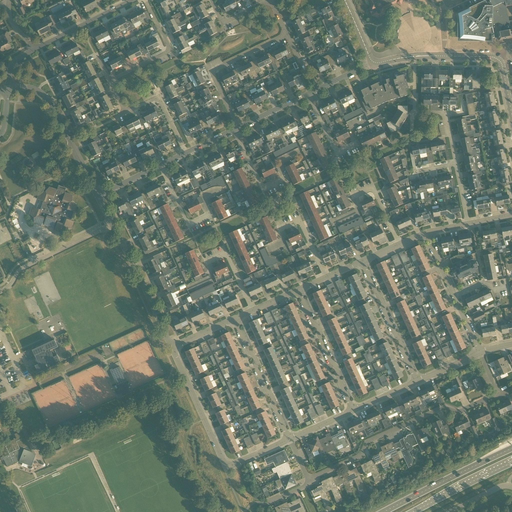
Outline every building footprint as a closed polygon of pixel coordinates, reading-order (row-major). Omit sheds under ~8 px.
[(101,0),(100,0),(87,0),(81,3),(86,13),(98,7),(96,3),(101,0)] [(169,5),(166,0),(159,0),(162,6),(159,7),(163,14),(169,11),(166,6),(169,5)] [(166,0),(169,5),(172,3),(174,6),(177,5),(179,9),(181,8),(182,7),(177,0),(166,0)] [(226,12),(232,9),(228,3),(225,4),(223,0),(222,0),(217,3),(221,11),(224,9),(226,12)] [(227,0),(228,2),(228,3),(232,9),(237,6),(236,4),(239,2),(238,0),(227,0)] [(396,1),(397,3),(402,0),(401,0),(368,0),(371,4),(369,9),(372,16),(377,18),(384,14),(386,9),(385,9),(396,3),(395,2),(396,1)] [(489,0),(488,0),(489,1),(488,1),(485,2),(458,15),(459,25),(460,35),(461,36),(461,38),(464,38),(464,39),(474,40),(484,42),(491,42),(491,38),(494,38),(494,36),(492,26),(493,7),(489,0)] [(511,0),(489,0),(493,7),(492,26),(494,36),(494,38),(496,39),(499,38),(499,41),(502,40),(511,37),(511,36),(509,21),(506,7),(511,5),(511,0)] [(198,3),(188,9),(189,12),(196,8),(199,14),(206,10),(203,4),(199,6),(198,3)] [(326,3),(316,8),(319,14),(322,12),(323,16),(331,12),(329,7),(328,7),(326,3)] [(55,12),(58,16),(62,24),(68,21),(68,22),(74,19),(73,16),(77,14),(73,7),(69,9),(68,6),(55,12)] [(142,10),(136,13),(140,21),(145,19),(147,22),(151,21),(146,12),(144,13),(142,10)] [(201,23),(211,18),(209,14),(208,15),(206,10),(199,14),(195,15),(198,20),(195,21),(197,25),(198,25),(201,23)] [(331,12),(323,16),(325,19),(322,21),(325,26),(335,22),(333,17),(334,17),(331,12)] [(129,17),(131,20),(128,21),(132,30),(136,29),(134,25),(140,21),(136,13),(129,17)] [(180,13),(169,18),(170,21),(167,23),(170,28),(181,23),(178,18),(182,17),(180,13)] [(293,26),(295,29),(302,26),(300,22),(303,21),(301,15),(291,20),(292,20),(293,23),(292,23),(293,26)] [(40,24),(35,26),(40,36),(44,34),(44,33),(50,30),(49,27),(52,25),(52,26),(56,24),(52,16),(48,18),(50,22),(41,26),(40,24)] [(201,23),(203,26),(205,25),(206,27),(198,31),(199,33),(199,35),(200,34),(205,32),(207,31),(214,27),(212,22),(213,22),(211,18),(201,23)] [(124,19),(117,23),(122,31),(124,36),(128,34),(127,32),(132,30),(128,21),(125,23),(124,19)] [(180,27),(186,24),(184,21),(181,23),(170,28),(173,34),(176,32),(178,35),(183,33),(182,30),(181,30),(179,31),(178,28),(180,27)] [(335,22),(325,26),(327,32),(331,30),(332,34),(340,30),(338,25),(336,25),(335,22)] [(110,31),(112,35),(114,39),(120,36),(118,33),(122,31),(117,23),(111,26),(113,29),(110,31)] [(305,28),(304,25),(302,26),(295,29),(298,36),(305,32),(304,29),(305,28)] [(217,33),(214,27),(207,31),(210,36),(208,37),(210,40),(213,39),(215,37),(214,35),(217,33)] [(100,32),(103,39),(109,36),(106,28),(100,32)] [(331,39),(333,44),(343,40),(341,35),(343,35),(340,30),(332,34),(334,37),(331,39)] [(103,39),(100,32),(94,35),(97,42),(103,39)] [(3,41),(0,42),(0,50),(1,52),(6,49),(7,50),(11,48),(8,43),(11,42),(7,33),(0,36),(3,41)] [(151,42),(154,49),(160,46),(158,43),(161,41),(157,33),(152,36),(154,40),(151,42)] [(178,35),(179,38),(176,39),(179,45),(189,40),(188,37),(184,39),(182,36),(184,35),(183,33),(178,35)] [(189,40),(179,45),(181,51),(185,49),(186,52),(192,49),(190,47),(188,43),(197,38),(196,36),(189,40)] [(309,41),(311,40),(309,37),(301,41),(304,48),(313,43),(311,44),(309,41)] [(151,42),(149,38),(143,41),(143,40),(139,41),(139,42),(143,50),(147,48),(148,52),(154,49),(151,42)] [(143,50),(139,42),(136,44),(137,45),(131,47),(133,51),(136,58),(142,55),(140,52),(143,50)] [(307,54),(308,53),(310,56),(321,51),(319,47),(315,49),(313,43),(304,48),(307,54)] [(70,47),(74,54),(80,51),(76,44),(70,47)] [(282,48),(279,50),(283,58),(286,56),(287,59),(293,57),(287,45),(282,47),(282,48)] [(343,52),(340,54),(344,62),(348,59),(348,58),(352,56),(347,46),(342,49),(343,52)] [(74,54),(70,47),(64,50),(68,57),(74,54)] [(122,52),(125,59),(129,57),(130,61),(136,58),(133,51),(127,54),(123,47),(120,48),(122,51),(122,52)] [(277,60),(282,58),(283,58),(279,50),(276,52),(275,50),(270,53),(276,64),(275,64),(277,68),(280,66),(278,62),(277,60)] [(57,62),(63,59),(59,52),(53,55),(57,62)] [(115,60),(118,67),(124,64),(122,61),(125,59),(122,52),(116,54),(118,59),(115,60)] [(329,55),(334,65),(338,63),(338,64),(344,62),(340,54),(336,56),(335,52),(329,55)] [(265,57),(262,58),(266,66),(271,63),(272,66),(275,64),(276,64),(270,53),(269,53),(265,55),(265,57)] [(57,62),(53,55),(47,58),(51,65),(57,62)] [(325,61),(322,63),(325,70),(330,68),(330,67),(334,65),(329,55),(324,58),(325,61)] [(108,61),(105,63),(108,68),(111,66),(113,70),(118,67),(115,60),(113,57),(108,60),(108,61)] [(266,66),(262,58),(259,60),(258,59),(253,61),(259,73),(262,72),(260,68),(266,66)] [(320,73),(325,70),(322,63),(318,64),(317,61),(314,63),(313,60),(310,62),(316,74),(320,72),(320,73)] [(248,65),(245,66),(249,74),(248,74),(250,77),(259,73),(253,61),(248,64),(248,65)] [(79,71),(81,70),(84,69),(85,72),(93,68),(89,62),(88,62),(80,67),(78,68),(79,71)] [(249,74),(245,66),(242,68),(241,67),(236,69),(241,80),(244,79),(243,77),(248,74),(249,74)] [(85,72),(87,75),(85,76),(86,80),(96,75),(93,68),(85,72)] [(192,75),(195,81),(202,77),(199,71),(200,71),(199,68),(189,73),(190,76),(192,75)] [(228,75),(233,85),(238,82),(238,81),(241,80),(236,69),(230,72),(231,73),(228,75)] [(299,76),(302,75),(299,69),(296,70),(296,71),(290,74),(291,75),(296,85),(302,82),(299,76)] [(427,88),(435,88),(435,86),(435,79),(432,79),(432,78),(432,75),(432,71),(424,71),(424,75),(421,75),(421,78),(421,80),(422,80),(422,79),(424,79),(428,79),(428,88),(427,87),(427,88)] [(442,88),(442,85),(443,85),(443,82),(448,82),(448,78),(450,78),(450,75),(447,75),(447,72),(444,72),(444,71),(440,71),(439,71),(439,76),(439,79),(435,79),(435,86),(435,88),(438,88),(440,88),(442,88)] [(472,81),(472,89),(480,89),(480,79),(476,79),(476,75),(475,75),(475,72),(472,72),(472,71),(466,71),(466,76),(466,77),(467,77),(467,80),(471,80),(472,81)] [(455,88),(455,86),(455,82),(455,80),(461,80),(464,80),(464,74),(461,74),(461,72),(453,72),(453,79),(449,79),(449,88),(455,88)] [(233,85),(228,75),(224,76),(224,75),(219,78),(222,85),(225,84),(227,88),(233,85)] [(291,75),(286,78),(285,75),(282,77),(285,83),(287,82),(290,88),(296,85),(291,75)] [(403,75),(395,78),(397,87),(396,88),(396,90),(398,89),(400,98),(408,96),(406,90),(409,89),(407,83),(406,83),(403,75)] [(64,83),(61,77),(54,80),(57,86),(64,83)] [(196,87),(197,90),(207,85),(206,82),(205,83),(202,77),(195,81),(198,86),(196,87)] [(281,83),(275,86),(279,93),(285,90),(282,84),(285,83),(282,77),(279,78),(281,83)] [(92,85),(94,89),(101,85),(98,78),(91,82),(88,84),(90,87),(92,85)] [(397,87),(395,78),(383,81),(385,89),(384,89),(389,101),(400,98),(398,89),(396,90),(396,88),(397,87)] [(64,83),(57,86),(60,93),(67,89),(70,87),(67,81),(64,83)] [(173,86),(171,81),(163,85),(164,88),(165,87),(168,93),(179,88),(177,85),(173,86)] [(372,90),(374,93),(375,95),(377,94),(377,96),(374,98),(378,106),(388,101),(389,101),(384,89),(384,90),(380,82),(370,87),(372,90)] [(267,84),(264,85),(267,91),(270,90),(271,91),(273,96),(279,93),(275,86),(270,88),(269,86),(267,84)] [(95,97),(105,92),(105,91),(101,85),(94,89),(96,93),(93,94),(95,97)] [(203,98),(210,94),(207,88),(209,88),(207,85),(202,88),(197,90),(198,93),(200,92),(203,98)] [(265,92),(267,91),(264,85),(262,86),(262,88),(257,90),(257,91),(258,94),(262,101),(268,99),(265,94),(265,92)] [(177,94),(184,90),(183,86),(182,87),(179,88),(168,93),(171,99),(170,100),(171,103),(180,99),(178,96),(177,94)] [(251,94),(247,86),(245,87),(245,88),(247,93),(251,101),(254,100),(256,104),(262,101),(258,94),(257,91),(251,94)] [(72,89),(71,90),(70,90),(66,93),(67,95),(63,98),(64,100),(66,103),(73,100),(72,97),(75,95),(74,92),(78,90),(76,87),(72,89)] [(366,111),(378,106),(374,98),(377,96),(377,94),(375,95),(374,93),(372,90),(370,91),(368,88),(358,92),(366,111)] [(421,88),(421,94),(421,101),(424,101),(424,105),(431,105),(431,94),(424,94),(424,88),(421,88)] [(440,94),(440,102),(443,102),(443,105),(449,105),(449,94),(450,94),(450,93),(444,93),(444,88),(442,88),(440,88),(440,94)] [(351,91),(344,94),(348,102),(354,99),(351,91)] [(486,94),(485,91),(478,92),(479,98),(485,97),(486,101),(494,99),(493,92),(486,94)] [(247,100),(241,102),(245,109),(250,107),(248,102),(251,101),(247,93),(244,95),(247,100)] [(212,104),(216,103),(214,100),(213,100),(210,94),(203,98),(201,99),(200,99),(203,105),(204,105),(206,108),(210,105),(212,104)] [(342,105),(343,104),(348,102),(344,94),(338,97),(342,105)] [(431,94),(431,105),(437,105),(437,102),(440,102),(440,94),(431,94)] [(449,105),(456,105),(456,102),(459,102),(459,94),(456,94),(456,97),(449,97),(449,105)] [(98,104),(100,107),(110,102),(107,96),(97,101),(98,104)] [(180,99),(171,103),(173,105),(174,105),(177,111),(184,107),(181,101),(180,99)] [(239,112),(245,109),(241,102),(240,99),(234,102),(233,100),(230,102),(233,108),(236,107),(239,112)] [(333,99),(327,102),(331,110),(333,114),(338,111),(341,118),(344,116),(343,114),(340,107),(338,108),(333,99)] [(481,105),(482,111),(489,110),(488,107),(495,106),(494,99),(486,101),(486,104),(481,105)] [(75,105),(73,100),(66,103),(69,109),(75,106),(76,109),(83,105),(88,103),(86,100),(79,103),(75,105)] [(113,108),(110,102),(100,107),(103,113),(113,108)] [(325,113),(331,110),(327,102),(321,105),(325,113)] [(211,116),(214,123),(220,120),(220,121),(223,120),(219,112),(220,111),(217,106),(216,103),(212,104),(216,113),(211,116)] [(473,103),(467,105),(467,107),(469,114),(469,116),(475,115),(473,103)] [(71,114),(74,120),(81,117),(80,114),(85,111),(83,105),(76,109),(78,111),(71,114)] [(395,117),(404,122),(409,115),(408,115),(407,116),(406,115),(408,113),(408,106),(398,106),(398,113),(395,117)] [(180,117),(178,117),(180,120),(185,117),(188,116),(184,107),(177,111),(180,117)] [(158,117),(161,116),(158,110),(156,111),(154,109),(148,111),(152,119),(157,116),(158,117)] [(489,110),(482,111),(482,112),(479,112),(480,115),(483,115),(483,117),(489,116),(490,120),(498,118),(497,112),(489,113),(489,110)] [(144,124),(146,123),(146,122),(152,119),(148,111),(142,114),(144,117),(141,118),(144,124)] [(303,125),(300,127),(305,136),(308,134),(305,127),(311,124),(306,113),(298,116),(303,125)] [(385,118),(383,114),(372,119),(373,121),(374,123),(385,118)] [(470,121),(476,119),(475,115),(469,116),(462,117),(463,120),(457,121),(458,128),(467,126),(466,122),(470,121)] [(205,119),(202,120),(206,128),(209,127),(208,126),(214,123),(211,116),(205,119)] [(85,125),(91,122),(90,119),(87,120),(86,118),(83,120),(81,117),(74,120),(77,126),(84,123),(85,125)] [(137,117),(131,120),(135,127),(140,125),(141,126),(144,124),(141,118),(138,120),(137,117)] [(180,120),(188,137),(191,135),(191,134),(197,131),(193,124),(190,126),(185,117),(180,120)] [(386,124),(389,128),(391,133),(397,130),(398,127),(400,128),(399,130),(404,122),(395,117),(392,121),(386,124)] [(298,128),(297,126),(294,118),(288,121),(287,122),(291,129),(292,131),(293,133),(298,130),(297,128),(298,128)] [(492,126),(494,126),(499,125),(498,118),(490,120),(490,123),(487,124),(488,126),(485,126),(486,131),(493,129),(492,126)] [(135,127),(131,120),(125,123),(126,126),(124,127),(127,133),(130,131),(131,133),(136,131),(135,127)] [(193,124),(197,131),(203,128),(203,130),(206,128),(202,120),(199,121),(193,124)] [(292,131),(291,129),(287,122),(281,125),(286,134),(287,133),(292,131)] [(113,127),(117,136),(123,133),(123,134),(127,133),(124,127),(121,128),(119,125),(113,128),(113,127)] [(466,136),(473,134),(475,134),(474,131),(472,131),(471,125),(467,126),(458,128),(460,135),(466,133),(466,136)] [(283,143),(286,141),(283,135),(281,136),(276,127),(270,130),(274,138),(275,141),(281,138),(283,143)] [(340,132),(344,140),(350,137),(346,129),(340,132)] [(386,138),(382,129),(377,132),(381,140),(386,138)] [(493,136),(493,139),(502,137),(500,131),(495,132),(493,132),(493,129),(486,131),(486,134),(489,134),(490,136),(493,136)] [(268,140),(265,141),(271,152),(274,151),(270,143),(272,140),(271,139),(274,138),(270,130),(264,133),(268,140)] [(166,148),(172,145),(171,142),(174,141),(169,132),(166,133),(167,135),(161,138),(166,148)] [(338,143),(344,140),(340,132),(334,134),(338,143)] [(381,140),(377,132),(371,135),(375,143),(381,140)] [(287,133),(286,134),(283,135),(286,141),(288,144),(292,142),(292,141),(291,139),(290,139),(287,133)] [(310,142),(318,138),(315,133),(307,137),(310,142)] [(462,146),(470,145),(475,144),(473,134),(466,136),(467,138),(461,140),(462,146)] [(91,151),(98,148),(96,143),(102,140),(100,135),(87,141),(89,145),(88,145),(91,151)] [(161,138),(159,139),(156,140),(155,141),(153,135),(150,137),(152,142),(153,144),(153,143),(156,149),(159,148),(160,151),(166,148),(161,138)] [(260,135),(253,138),(257,146),(258,145),(264,148),(267,154),(271,152),(265,141),(263,142),(260,135)] [(375,143),(371,135),(365,138),(369,146),(375,143)] [(487,147),(488,150),(496,148),(496,145),(503,144),(502,137),(493,139),(488,140),(489,146),(487,147)] [(251,149),(257,146),(253,138),(247,141),(251,149)] [(318,138),(310,142),(313,148),(321,144),(318,138)] [(369,146),(365,138),(359,140),(363,149),(369,146)] [(443,141),(437,143),(438,151),(439,151),(445,150),(445,152),(447,161),(450,160),(447,145),(444,146),(443,141)] [(149,142),(143,145),(149,156),(155,153),(153,151),(156,149),(153,143),(153,144),(150,145),(149,142)] [(431,164),(434,163),(432,152),(438,151),(437,143),(430,144),(430,145),(428,145),(431,164)] [(321,144),(313,148),(315,154),(324,150),(321,144)] [(143,159),(149,156),(143,145),(138,148),(137,146),(134,148),(139,158),(141,156),(143,159)] [(425,145),(418,146),(420,154),(426,153),(428,161),(428,164),(431,164),(428,145),(425,146),(425,145)] [(470,145),(462,146),(463,153),(469,152),(470,154),(477,153),(482,152),(481,149),(476,150),(476,147),(471,148),(470,145)] [(420,154),(418,146),(412,148),(412,152),(410,152),(413,167),(416,167),(413,156),(420,154)] [(94,157),(96,156),(97,158),(97,159),(106,154),(105,151),(101,153),(98,148),(91,151),(94,157)] [(127,155),(131,165),(137,162),(136,159),(139,158),(134,148),(131,149),(132,151),(126,154),(127,155)] [(504,150),(499,151),(497,151),(496,148),(490,150),(490,152),(491,156),(492,155),(496,155),(497,158),(505,156),(504,150)] [(225,152),(228,160),(235,156),(236,159),(239,158),(236,151),(233,152),(231,149),(225,152)] [(324,150),(315,154),(318,159),(326,155),(324,150)] [(470,154),(470,157),(464,158),(466,165),(474,163),(477,163),(476,157),(477,156),(477,153),(470,154)] [(217,165),(224,162),(220,154),(214,157),(217,165)] [(119,160),(121,166),(124,165),(125,168),(131,165),(127,155),(124,156),(125,159),(122,160),(122,159),(119,160)] [(326,155),(318,159),(321,165),(329,161),(326,155)] [(380,160),(382,166),(391,162),(388,156),(380,160)] [(491,163),(492,169),(500,167),(500,164),(507,163),(505,156),(497,158),(494,159),(495,162),(491,163)] [(207,160),(211,168),(217,165),(214,157),(207,160)] [(116,163),(110,166),(114,173),(120,170),(119,167),(121,166),(119,160),(115,162),(116,163)] [(286,168),(288,174),(297,170),(294,164),(296,163),(294,160),(288,163),(289,166),(286,168)] [(266,167),(270,175),(276,173),(274,169),(277,167),(274,161),(271,163),(272,165),(266,167)] [(329,161),(321,165),(324,171),(332,167),(329,161)] [(101,169),(104,174),(107,173),(108,176),(114,173),(110,166),(109,162),(103,165),(101,166),(102,168),(101,169)] [(393,168),(391,162),(382,166),(385,172),(393,168)] [(203,163),(196,166),(200,173),(207,170),(203,163)] [(474,163),(466,165),(467,172),(473,171),(473,173),(481,172),(479,166),(475,167),(474,163)] [(200,173),(196,166),(190,169),(194,176),(200,173)] [(266,167),(260,170),(264,178),(270,175),(266,167)] [(500,174),(501,177),(509,176),(508,169),(501,170),(500,167),(492,169),(493,175),(496,175),(500,174)] [(236,178),(244,174),(241,168),(233,172),(236,178)] [(385,172),(388,177),(396,174),(393,168),(385,172)] [(297,170),(288,174),(291,179),(299,175),(297,170)] [(183,182),(189,179),(186,171),(180,174),(183,182)] [(481,181),(480,175),(481,175),(481,172),(473,173),(474,176),(468,177),(469,184),(480,182),(481,181)] [(183,182),(180,174),(173,177),(177,185),(183,182)] [(239,184),(247,180),(244,174),(236,178),(239,184)] [(399,180),(396,174),(388,177),(390,183),(399,180)] [(299,175),(291,179),(294,185),(302,181),(299,175)] [(450,176),(444,177),(445,186),(452,184),(452,187),(455,186),(454,179),(451,179),(450,176)] [(510,182),(509,176),(501,177),(502,181),(496,182),(497,188),(504,187),(503,184),(510,182)] [(445,186),(444,177),(437,179),(438,182),(435,183),(436,190),(439,190),(440,191),(446,189),(445,186)] [(332,188),(340,184),(337,178),(329,182),(332,188)] [(247,180),(239,184),(242,189),(250,185),(247,180)] [(432,180),(425,181),(427,192),(436,190),(435,183),(432,183),(432,180)] [(419,186),(416,186),(418,194),(423,193),(427,192),(425,181),(418,183),(419,186)] [(480,182),(469,184),(471,191),(477,189),(477,192),(485,190),(485,187),(481,188),(480,182)] [(334,193),(342,190),(340,184),(332,188),(330,189),(332,194),(334,193)] [(157,185),(152,187),(155,195),(156,197),(161,195),(164,200),(163,201),(164,204),(169,201),(162,187),(159,188),(157,185)] [(250,185),(242,189),(244,195),(252,191),(250,185)] [(506,189),(508,196),(502,197),(503,205),(510,203),(509,199),(511,198),(509,185),(504,187),(505,190),(506,189)] [(40,192),(38,199),(43,201),(40,210),(32,207),(30,215),(35,216),(36,218),(34,224),(42,226),(43,221),(45,222),(44,225),(54,228),(54,225),(56,226),(55,231),(62,233),(64,228),(66,227),(71,229),(74,222),(71,220),(74,212),(77,205),(72,203),(71,201),(72,196),(65,193),(66,188),(59,186),(57,190),(49,188),(47,193),(45,194),(40,192)] [(144,194),(144,193),(144,194),(151,210),(160,205),(159,203),(154,205),(151,198),(153,197),(152,196),(155,195),(152,187),(146,190),(147,192),(144,194)] [(395,187),(387,190),(390,196),(398,192),(395,187)] [(342,190),(334,193),(337,199),(345,195),(342,190)] [(247,201),(255,197),(252,191),(244,195),(247,201)] [(300,195),(302,201),(310,197),(308,191),(300,195)] [(398,192),(390,196),(392,202),(400,198),(403,197),(400,191),(398,192)] [(140,193),(135,196),(140,206),(144,204),(145,204),(147,207),(148,207),(149,211),(151,210),(144,194),(141,195),(140,193)] [(449,194),(446,195),(448,206),(451,205),(451,207),(452,214),(460,212),(459,208),(458,205),(454,206),(454,203),(451,203),(449,194)] [(345,195),(337,199),(339,205),(348,201),(345,195)] [(448,206),(446,195),(437,197),(437,200),(444,199),(445,206),(448,206)] [(127,202),(127,203),(135,218),(137,217),(133,208),(136,206),(136,207),(137,208),(140,207),(139,206),(140,206),(135,196),(128,199),(130,202),(128,203),(127,202)] [(216,202),(212,204),(214,209),(223,205),(220,200),(222,199),(220,196),(214,199),(216,202)] [(197,198),(198,200),(192,203),(196,211),(202,208),(200,205),(203,203),(200,197),(197,198)] [(255,197),(247,201),(250,207),(258,203),(255,197)] [(302,201),(305,207),(313,203),(310,197),(302,201)] [(370,208),(376,206),(372,197),(366,200),(370,208)] [(400,198),(392,202),(395,208),(403,204),(400,198)] [(433,210),(432,210),(434,217),(440,216),(439,209),(438,206),(432,207),(430,200),(431,200),(431,198),(428,198),(427,198),(428,203),(429,209),(432,209),(433,210)] [(370,208),(366,200),(360,203),(364,211),(370,208)] [(132,219),(135,218),(127,203),(125,204),(123,201),(117,204),(120,211),(123,210),(125,213),(127,212),(129,216),(130,216),(132,219)] [(336,213),(338,216),(344,213),(343,210),(350,207),(348,201),(339,205),(342,211),(336,213)] [(192,203),(186,206),(190,214),(196,211),(192,203)] [(305,207),(307,212),(316,209),(313,203),(305,207)] [(162,214),(170,210),(168,204),(159,208),(162,214)] [(217,215),(225,211),(223,205),(214,209),(217,215)] [(422,220),(420,211),(416,212),(416,213),(413,214),(413,213),(411,208),(409,209),(411,215),(413,220),(415,219),(416,222),(422,220)] [(307,212),(310,218),(318,214),(316,209),(307,212)] [(427,212),(424,212),(424,209),(420,211),(422,220),(429,218),(427,212)] [(170,210),(162,214),(165,219),(173,215),(170,210)] [(225,211),(217,215),(220,221),(228,217),(225,211)] [(131,223),(134,229),(141,225),(140,222),(143,220),(143,218),(145,217),(143,214),(137,217),(135,218),(132,219),(134,222),(131,223)] [(313,224),(321,220),(318,214),(310,218),(313,224)] [(173,215),(165,219),(168,225),(176,221),(173,215)] [(258,221),(261,226),(269,223),(267,217),(258,221)] [(401,217),(393,221),(395,224),(396,223),(399,230),(405,227),(402,221),(403,220),(401,217)] [(359,219),(358,222),(356,227),(359,226),(363,225),(364,224),(362,218),(359,219)] [(409,218),(403,220),(402,221),(405,227),(412,224),(409,218)] [(313,224),(315,230),(324,226),(321,220),(313,224)] [(170,231),(179,227),(176,221),(168,225),(170,231)] [(272,228),(269,223),(261,226),(264,232),(272,228)] [(366,223),(364,224),(363,225),(368,236),(370,235),(373,242),(379,240),(375,232),(372,234),(371,230),(369,231),(366,223)] [(141,225),(134,229),(137,235),(144,231),(141,225)] [(363,234),(358,236),(360,240),(363,247),(369,244),(365,237),(368,236),(363,225),(359,226),(362,233),(363,232),(363,234)] [(315,230),(318,235),(326,232),(324,226),(315,230)] [(173,237),(181,233),(179,227),(170,231),(173,237)] [(275,234),(272,228),(264,232),(266,238),(275,234)] [(500,239),(502,246),(505,246),(504,241),(510,240),(509,236),(508,228),(501,229),(503,239),(500,239)] [(240,236),(237,230),(229,234),(232,240),(240,236)] [(296,241),(302,239),(299,230),(293,233),(296,241)] [(381,230),(375,232),(379,240),(385,237),(381,230)] [(489,231),(491,244),(497,242),(499,250),(502,250),(502,246),(500,239),(497,240),(495,230),(489,231)] [(141,236),(143,238),(139,240),(142,246),(149,242),(147,239),(152,237),(151,235),(153,234),(151,231),(146,233),(141,236)] [(484,241),(487,240),(488,244),(491,244),(489,231),(482,233),(484,241)] [(326,232),(318,235),(321,241),(329,237),(326,232)] [(345,232),(343,233),(346,240),(345,240),(346,244),(343,246),(347,253),(352,251),(349,243),(351,242),(347,232),(345,232)] [(184,238),(181,233),(173,237),(176,242),(184,238)] [(287,236),(289,240),(286,241),(289,247),(292,246),(291,244),(296,241),(293,233),(287,236)] [(472,247),(475,246),(474,239),(471,240),(469,234),(468,234),(468,233),(464,234),(466,248),(467,248),(466,244),(471,243),(472,247)] [(277,240),(275,234),(266,238),(269,244),(277,240)] [(466,248),(464,234),(460,235),(460,236),(458,236),(459,240),(456,240),(457,248),(458,248),(458,250),(461,249),(466,248)] [(234,245),(243,242),(240,236),(232,240),(234,245)] [(457,248),(456,240),(453,241),(452,238),(450,238),(450,237),(450,236),(446,237),(448,247),(453,246),(454,248),(457,248)] [(448,247),(446,237),(442,238),(442,239),(441,240),(441,243),(437,244),(440,251),(443,250),(443,248),(448,247)] [(346,253),(347,253),(343,246),(342,243),(339,244),(338,242),(336,242),(334,238),(331,239),(334,246),(336,245),(338,248),(337,249),(341,256),(343,255),(344,256),(346,254),(346,253)] [(360,240),(354,242),(357,250),(363,247),(360,240)] [(149,243),(149,242),(142,246),(145,251),(145,252),(148,250),(149,253),(158,249),(156,246),(155,246),(152,241),(149,243)] [(234,245),(237,251),(245,248),(243,242),(234,245)] [(414,255),(422,251),(419,246),(411,249),(414,255)] [(237,251),(240,257),(248,253),(245,248),(237,251)] [(332,249),(327,251),(326,251),(331,260),(336,258),(333,250),(333,251),(332,249)] [(188,260),(196,256),(193,250),(185,254),(188,260)] [(326,250),(319,253),(321,256),(322,256),(325,263),(331,260),(326,251),(327,251),(326,250)] [(416,261),(425,257),(422,251),(414,255),(416,261)] [(153,257),(154,259),(148,262),(151,268),(161,264),(159,260),(161,259),(160,258),(162,257),(160,253),(153,257)] [(242,263),(250,259),(248,253),(240,257),(242,263)] [(450,259),(452,265),(463,260),(463,259),(465,258),(464,255),(456,256),(450,259)] [(196,256),(188,260),(190,265),(199,262),(196,256)] [(294,268),(296,267),(297,268),(300,275),(306,273),(303,266),(301,262),(297,265),(293,257),(290,259),(292,263),(294,268)] [(425,257),(416,261),(419,267),(427,263),(425,257)] [(242,263),(245,269),(253,265),(255,264),(252,258),(250,259),(242,263)] [(478,266),(476,262),(475,262),(474,259),(468,262),(469,264),(458,269),(457,267),(451,269),(452,273),(451,273),(453,277),(454,276),(455,279),(458,277),(459,279),(463,277),(464,278),(463,278),(464,279),(472,275),(471,274),(476,272),(475,270),(478,268),(477,266),(478,266)] [(387,267),(385,261),(376,265),(379,271),(387,267)] [(193,271),(201,268),(199,262),(190,265),(193,271)] [(220,266),(223,274),(229,272),(225,263),(220,266)] [(276,264),(273,265),(277,274),(280,273),(281,276),(280,276),(284,283),(290,280),(286,273),(285,270),(280,272),(278,268),(277,263),(276,264)] [(303,266),(306,273),(312,270),(308,263),(303,266)] [(427,263),(419,267),(422,272),(430,269),(427,263)] [(153,274),(160,271),(162,270),(163,273),(170,270),(168,266),(164,268),(164,267),(162,268),(161,264),(151,268),(153,274)] [(253,265),(245,269),(247,274),(256,271),(253,265)] [(270,267),(272,271),(273,274),(268,276),(273,286),(279,284),(276,277),(275,277),(275,275),(277,274),(273,265),(270,267)] [(215,272),(213,273),(215,279),(218,278),(217,277),(223,274),(220,266),(214,269),(215,272)] [(382,277),(390,273),(387,267),(379,271),(382,277)] [(193,271),(191,272),(192,275),(191,275),(193,278),(194,278),(196,281),(202,278),(201,275),(204,273),(201,268),(193,271)] [(261,270),(257,272),(261,282),(264,281),(264,282),(267,289),(273,286),(268,276),(264,278),(262,273),(263,273),(261,270)] [(286,273),(290,280),(296,277),(292,270),(286,273)] [(257,282),(252,284),(257,294),(263,291),(260,284),(259,284),(259,283),(261,282),(257,272),(254,274),(257,282)] [(384,282),(392,279),(390,273),(382,277),(384,282)] [(351,284),(359,280),(356,274),(348,278),(351,284)] [(430,275),(422,278),(419,280),(422,285),(425,284),(433,280),(430,275)] [(166,282),(163,276),(156,279),(159,286),(166,282)] [(387,288),(395,284),(392,279),(384,282),(387,288)] [(351,284),(352,286),(350,287),(351,290),(354,289),(362,286),(359,280),(351,284)] [(433,280),(425,284),(427,290),(435,286),(433,280)] [(166,282),(159,286),(161,291),(167,289),(169,291),(171,290),(176,288),(174,285),(171,286),(169,281),(166,282)] [(257,294),(252,284),(246,286),(248,289),(251,296),(257,294)] [(395,284),(387,288),(390,294),(398,290),(395,284)] [(362,286),(354,289),(356,295),(364,291),(362,286)] [(438,292),(435,286),(427,290),(430,296),(438,292)] [(229,297),(225,289),(224,287),(216,291),(217,292),(220,290),(223,295),(224,295),(226,298),(229,297)] [(482,292),(486,300),(492,297),(491,296),(493,296),(491,291),(489,292),(488,289),(482,292)] [(323,296),(321,290),(313,294),(315,300),(323,296)] [(398,290),(390,294),(392,300),(400,296),(398,290)] [(354,303),(356,305),(366,301),(365,298),(367,297),(364,291),(356,295),(359,301),(354,303)] [(441,298),(438,292),(430,296),(433,301),(441,298)] [(482,292),(477,295),(480,303),(486,300),(482,292)] [(173,300),(171,294),(164,297),(166,303),(173,300)] [(235,295),(229,298),(233,306),(239,303),(235,295)] [(477,295),(471,297),(474,305),(480,303),(477,295)] [(323,296),(315,300),(318,306),(326,302),(323,296)] [(469,308),(474,305),(471,297),(465,300),(469,308)] [(187,304),(189,303),(187,300),(180,303),(177,298),(173,300),(166,303),(169,309),(177,305),(179,308),(183,306),(186,304),(187,304)] [(227,308),(233,306),(229,298),(223,301),(227,308)] [(443,303),(441,298),(433,301),(435,307),(443,303)] [(407,306),(404,300),(396,304),(399,310),(407,306)] [(367,303),(366,301),(356,305),(357,308),(359,307),(362,313),(370,309),(368,303),(367,303)] [(321,311),(329,308),(326,302),(318,306),(321,311)] [(222,310),(219,303),(213,306),(216,313),(222,310)] [(293,303),(285,307),(287,313),(295,309),(293,303)] [(446,309),(443,303),(435,307),(438,313),(446,309)] [(213,306),(207,309),(210,316),(216,313),(213,306)] [(407,306),(399,310),(402,315),(410,312),(407,306)] [(329,308),(321,311),(323,317),(331,314),(329,308)] [(295,309),(287,313),(290,318),(298,315),(295,309)] [(362,313),(365,318),(373,315),(370,309),(362,313)] [(205,317),(202,310),(196,312),(199,320),(205,317)] [(199,320),(196,312),(190,315),(193,323),(199,320)] [(410,312),(402,315),(404,321),(412,318),(410,312)] [(444,323),(453,319),(450,313),(442,317),(444,323)] [(484,317),(485,316),(484,313),(482,314),(475,317),(474,317),(473,318),(475,321),(479,319),(484,317)] [(298,315),(290,318),(293,324),(301,320),(298,315)] [(375,320),(373,315),(365,318),(367,324),(375,320)] [(501,326),(502,334),(509,333),(506,322),(500,323),(499,315),(495,316),(496,316),(495,316),(497,325),(501,325),(501,326)] [(497,325),(495,316),(493,317),(493,318),(492,318),(493,321),(493,324),(487,326),(490,336),(496,335),(494,328),(494,326),(497,325)] [(185,317),(182,318),(179,320),(182,327),(188,325),(185,317)] [(327,321),(330,327),(338,324),(335,318),(327,321)] [(412,318),(404,321),(407,327),(415,323),(412,318)] [(259,319),(257,320),(257,319),(249,323),(252,329),(260,325),(262,324),(259,319)] [(453,319),(444,323),(447,329),(455,325),(453,319)] [(182,327),(179,320),(173,323),(176,330),(182,327)] [(301,320),(293,324),(295,330),(303,326),(301,320)] [(378,326),(375,320),(367,324),(370,330),(378,326)] [(415,323),(407,327),(409,333),(418,329),(417,329),(415,323)] [(333,333),(341,329),(338,324),(330,327),(333,333)] [(260,325),(252,329),(254,335),(262,331),(260,325)] [(450,335),(458,331),(455,325),(447,329),(450,335)] [(298,336),(306,332),(303,326),(295,330),(298,336)] [(381,332),(378,326),(370,330),(373,336),(381,332)] [(481,327),(482,330),(483,338),(490,336),(487,326),(481,327)] [(418,329),(409,333),(412,339),(420,335),(419,331),(422,330),(421,327),(417,329),(418,329)] [(341,329),(333,333),(335,339),(343,335),(341,329)] [(262,331),(254,335),(257,341),(265,337),(262,331)] [(452,340),(461,337),(458,331),(450,335),(452,340)] [(224,342),(232,338),(229,332),(221,336),(224,342)] [(306,332),(298,336),(300,341),(309,338),(306,332)] [(383,338),(381,332),(373,336),(375,342),(383,338)] [(432,337),(434,342),(436,341),(432,333),(427,335),(429,338),(432,337)] [(265,337),(257,341),(260,346),(268,343),(266,339),(270,338),(269,335),(265,337)] [(343,335),(335,339),(338,345),(346,341),(343,335)] [(455,346),(463,342),(461,337),(452,340),(455,346)] [(232,338),(224,342),(226,347),(234,344),(232,338)] [(38,373),(61,363),(54,349),(58,347),(55,340),(32,350),(38,364),(35,366),(38,373)] [(346,341),(338,345),(341,350),(349,347),(346,341)] [(415,350),(423,347),(421,341),(412,344),(415,350)] [(382,351),(390,348),(387,342),(379,346),(382,351)] [(466,348),(463,342),(455,346),(458,352),(466,348)] [(237,350),(234,344),(226,347),(229,353),(237,350)] [(301,347),(303,353),(312,349),(309,344),(301,347)] [(274,353),(272,347),(264,350),(266,356),(274,353)] [(349,347),(341,350),(343,356),(351,352),(349,347)] [(423,347),(415,350),(418,356),(426,352),(423,347)] [(188,358),(196,354),(193,348),(185,352),(188,358)] [(384,357),(393,353),(390,348),(382,351),(384,357)] [(314,355),(312,349),(303,353),(306,359),(314,355)] [(229,353),(231,359),(232,359),(240,355),(237,350),(229,353)] [(426,352),(418,356),(420,362),(428,358),(426,352)] [(274,353),(266,356),(269,362),(277,358),(274,353)] [(393,353),(384,357),(387,363),(395,359),(393,353)] [(188,358),(191,364),(199,360),(196,354),(188,358)] [(240,355),(232,359),(234,365),(242,361),(240,355)] [(317,361),(314,355),(306,359),(304,360),(307,366),(309,365),(317,361)] [(277,358),(269,362),(272,368),(280,364),(277,358)] [(346,368),(354,364),(352,358),(344,362),(346,368)] [(423,368),(431,364),(428,358),(420,362),(423,368)] [(504,361),(503,358),(494,362),(500,376),(511,371),(507,360),(504,361)] [(398,365),(395,359),(387,363),(390,369),(398,365)] [(199,360),(191,364),(193,370),(201,366),(199,360)] [(237,371),(241,369),(245,367),(242,361),(234,365),(231,366),(233,371),(236,370),(237,371)] [(320,367),(317,361),(309,365),(311,370),(320,367)] [(280,364),(272,368),(274,374),(282,370),(289,367),(287,363),(281,366),(280,364)] [(354,364),(346,368),(349,373),(357,370),(354,364)] [(398,365),(390,369),(392,375),(401,371),(398,365)] [(200,373),(201,376),(209,373),(208,370),(204,371),(201,366),(193,370),(196,375),(200,373)] [(119,367),(112,370),(120,387),(118,388),(116,389),(118,394),(121,393),(123,397),(131,393),(129,389),(130,389),(119,367)] [(311,370),(314,376),(322,372),(320,367),(311,370)] [(282,370),(274,374),(277,379),(285,376),(282,370)] [(357,370),(349,373),(352,379),(360,376),(357,370)] [(392,375),(395,380),(403,377),(401,371),(392,375)] [(325,378),(322,372),(314,376),(317,382),(315,383),(316,385),(323,382),(322,379),(325,378)] [(210,376),(209,373),(201,376),(203,379),(200,380),(203,386),(211,382),(209,376),(210,376)] [(245,373),(237,376),(240,382),(248,378),(245,373)] [(285,376),(277,379),(280,385),(288,382),(285,376)] [(360,376),(352,379),(354,385),(362,381),(360,376)] [(453,378),(457,388),(462,386),(458,376),(453,378)] [(251,384),(248,378),(240,382),(243,388),(251,384)] [(466,389),(469,388),(470,391),(476,388),(477,391),(484,389),(479,378),(468,383),(467,380),(463,382),(466,389)] [(362,381),(354,385),(357,391),(365,387),(362,381)] [(209,390),(210,393),(218,389),(217,387),(214,388),(211,382),(203,386),(205,392),(209,390)] [(325,384),(323,382),(316,385),(317,388),(321,386),(323,392),(332,388),(329,382),(325,384)] [(251,384),(243,388),(245,394),(253,390),(251,384)] [(283,397),(291,393),(288,387),(280,391),(283,397)] [(365,387),(357,391),(359,397),(367,393),(365,387)] [(443,402),(441,398),(437,389),(434,391),(433,387),(426,389),(430,397),(431,400),(437,398),(438,400),(440,404),(443,402)] [(323,392),(326,398),(334,394),(332,388),(323,392)] [(463,397),(459,388),(451,391),(451,390),(449,389),(446,390),(446,391),(447,394),(448,394),(451,401),(457,398),(458,399),(463,397)] [(219,399),(222,398),(218,389),(210,393),(211,395),(208,397),(210,403),(219,399)] [(426,389),(420,392),(422,395),(419,397),(422,404),(425,411),(429,409),(426,405),(424,400),(430,397),(426,389)] [(256,396),(253,390),(245,394),(248,399),(256,396)] [(294,391),(291,393),(283,397),(285,402),(293,399),(297,397),(294,391)] [(337,400),(334,394),(326,398),(329,404),(337,400)] [(419,405),(418,403),(415,395),(408,398),(412,406),(413,408),(419,406),(421,411),(415,413),(416,415),(425,411),(422,404),(419,405)] [(256,396),(248,399),(250,405),(259,402),(256,396)] [(407,419),(410,417),(408,413),(410,412),(408,407),(412,406),(408,398),(402,401),(404,405),(401,406),(407,419)] [(216,407),(218,410),(226,406),(225,404),(222,405),(219,399),(210,403),(213,408),(216,407)] [(293,399),(285,402),(288,408),(296,405),(293,399)] [(501,414),(506,411),(511,408),(511,407),(508,399),(504,402),(504,403),(497,407),(501,414)] [(340,406),(337,400),(329,404),(331,409),(340,406)] [(261,407),(259,402),(250,405),(253,411),(261,407)] [(396,403),(390,406),(394,414),(397,412),(398,415),(401,414),(404,420),(407,419),(401,406),(398,407),(396,403)] [(296,405),(288,408),(291,414),(299,410),(296,405)] [(216,414),(218,420),(226,416),(224,410),(227,409),(226,406),(218,410),(219,412),(216,414)] [(384,418),(385,420),(389,427),(392,426),(389,418),(388,418),(387,416),(394,414),(390,406),(384,409),(385,412),(382,413),(384,418)] [(474,416),(474,417),(475,420),(476,420),(478,424),(485,421),(486,422),(489,424),(492,422),(494,428),(498,426),(495,418),(491,419),(491,418),(487,409),(483,411),(483,412),(474,416)] [(299,410),(291,414),(293,420),(301,416),(299,410)] [(260,421),(268,417),(265,411),(257,415),(260,421)] [(372,414),(375,422),(381,419),(378,411),(372,414)] [(301,416),(293,420),(296,426),(304,422),(302,419),(306,417),(305,414),(301,416)] [(367,419),(364,421),(370,435),(374,434),(371,426),(376,424),(375,422),(372,414),(366,417),(367,419)] [(226,416),(218,420),(221,425),(229,422),(226,416)] [(268,417),(260,421),(262,427),(271,423),(268,417)] [(462,430),(470,426),(466,418),(454,424),(457,431),(456,432),(457,435),(459,435),(462,434),(463,432),(462,430)] [(367,437),(370,435),(364,421),(361,422),(360,420),(353,422),(358,433),(364,431),(365,432),(367,437)] [(446,425),(443,427),(440,420),(433,424),(438,436),(449,431),(446,425)] [(358,433),(353,422),(347,425),(352,435),(349,436),(352,444),(355,442),(352,436),(353,436),(355,436),(357,435),(358,433)] [(271,423),(262,427),(265,433),(273,429),(271,423)] [(224,437),(232,434),(230,428),(221,431),(224,437)] [(422,443),(432,439),(427,428),(422,430),(421,429),(416,432),(421,442),(417,443),(418,444),(422,453),(426,451),(422,443)] [(265,433),(268,438),(276,435),(273,429),(265,433)] [(344,447),(349,445),(342,430),(338,432),(338,434),(331,437),(336,447),(343,444),(344,447)] [(22,431),(20,432),(14,434),(16,439),(0,445),(0,451),(2,457),(0,458),(1,461),(4,460),(7,467),(21,461),(22,463),(28,465),(32,463),(34,457),(22,431)] [(319,440),(324,452),(332,449),(332,451),(336,449),(336,447),(331,437),(329,433),(325,435),(326,437),(319,440)] [(232,434),(224,437),(227,443),(235,439),(232,434)] [(418,444),(417,443),(413,434),(411,435),(410,434),(406,436),(405,438),(404,437),(403,439),(400,440),(399,441),(402,447),(399,448),(408,468),(410,467),(412,462),(413,461),(409,452),(411,451),(412,450),(413,448),(412,447),(418,444)] [(305,449),(309,459),(314,457),(312,453),(318,451),(319,455),(324,452),(319,440),(317,437),(313,439),(314,440),(306,444),(308,448),(305,449)] [(235,439),(227,443),(229,449),(238,445),(235,439)] [(394,462),(400,459),(393,442),(380,447),(382,451),(385,456),(386,460),(392,457),(394,462)] [(238,445),(229,449),(232,455),(240,451),(238,445)] [(264,459),(266,464),(267,465),(273,462),(276,468),(288,462),(289,461),(284,450),(264,459)] [(385,456),(382,451),(371,456),(372,460),(375,465),(381,462),(384,468),(383,469),(384,472),(391,469),(386,460),(385,456)] [(372,475),(374,479),(376,483),(382,480),(380,476),(375,465),(372,460),(368,462),(369,462),(361,466),(363,469),(361,470),(362,474),(364,473),(365,474),(371,471),(373,475),(372,475)] [(288,462),(276,468),(272,469),(274,473),(279,471),(283,478),(292,474),(293,474),(288,462)] [(356,468),(345,474),(344,474),(348,482),(354,480),(359,491),(365,488),(356,468)] [(348,482),(344,474),(345,474),(344,473),(339,476),(339,475),(339,476),(333,479),(336,487),(343,484),(348,494),(353,492),(348,482)] [(278,488),(283,486),(285,490),(297,485),(292,474),(283,478),(275,481),(278,488)] [(322,485),(325,491),(332,488),(336,497),(334,498),(337,503),(343,500),(336,487),(333,479),(332,477),(321,482),(322,485)] [(325,491),(322,485),(319,486),(319,488),(311,491),(310,492),(312,498),(314,498),(320,495),(325,505),(330,502),(325,491)] [(305,511),(300,498),(288,504),(291,511),(299,508),(300,511),(305,511)] [(291,511),(288,504),(287,502),(281,505),(281,506),(275,508),(276,511),(291,511)]
